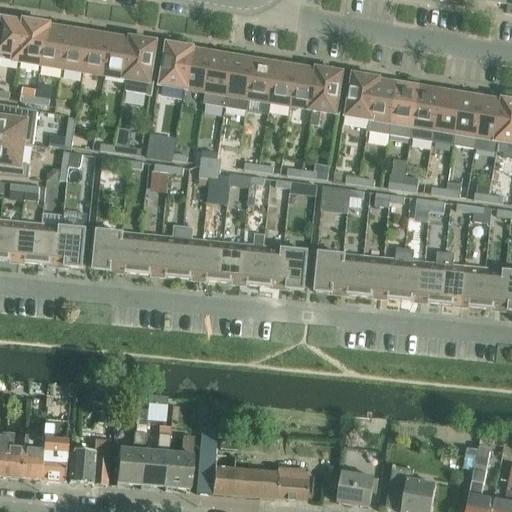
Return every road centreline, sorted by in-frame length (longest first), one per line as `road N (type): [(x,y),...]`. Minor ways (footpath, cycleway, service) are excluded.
road 1 (residential): [(511,335),(0,285)]
road 2 (residential): [(511,58),(295,19),(261,0)]
